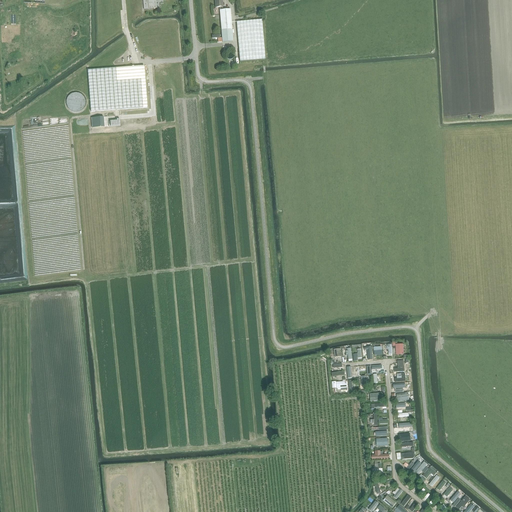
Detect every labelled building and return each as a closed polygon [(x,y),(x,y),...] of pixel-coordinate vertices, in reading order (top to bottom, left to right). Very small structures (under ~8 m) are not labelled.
[(143,0),(144,9),(157,8),(156,0),(143,0)] [(233,41),(232,29),(230,9),(223,10),(223,7),(222,0),(214,0),(216,8),(220,8),(220,10),(222,42),(233,41)] [(262,20),(236,22),(240,62),(265,60),(262,20)] [(234,57),(234,55),(234,54),(233,52),(232,51),(231,51),(229,51),(228,51),(226,52),(225,53),(225,54),(224,56),(225,57),(226,59),(227,60),(228,60),(230,60),(231,60),(233,59),(234,58),(234,57)] [(147,108),(144,66),(88,70),(91,112),(147,108)] [(81,70),(63,82),(67,89),(86,77),(81,70)] [(86,106),(86,105),(86,103),(85,101),(85,100),(83,98),(82,97),(80,96),(79,96),(77,95),(75,95),(74,96),(72,97),(71,98),(69,99),(68,101),(68,102),(67,104),(67,106),(68,108),(69,110),(70,111),(71,112),(72,113),(74,113),(76,114),(78,114),(80,113),(81,112),(83,111),(84,109),(85,108),(86,106)] [(99,118),(91,118),(92,128),(100,127),(104,127),(103,117),(99,118)] [(403,345),(395,345),(396,355),(404,355),(403,345)] [(383,393),(369,394),(370,401),(384,401),(383,393)] [(396,394),(396,402),(408,401),(408,394),(396,394)] [(374,452),(374,455),(372,455),(372,460),(389,459),(389,455),(380,455),(380,452),(374,452)] [(414,472),(421,463),(419,461),(411,470),(414,472)] [(419,474),(424,468),(421,465),(416,471),(419,474)] [(423,477),(426,480),(431,474),(434,477),(436,473),(433,471),(431,468),(423,477)] [(417,480),(408,490),(415,495),(416,495),(424,485),(417,480)] [(439,492),(446,484),(443,482),(437,489),(439,492)] [(448,498),(454,492),(450,488),(444,495),(448,498)] [(403,492),(400,489),(393,499),(396,501),(403,492)] [(412,497),(408,495),(401,505),(404,507),(412,497)] [(409,511),(416,502),(412,499),(405,509),(409,511)] [(460,511),(467,503),(463,499),(456,508),(460,511)]
